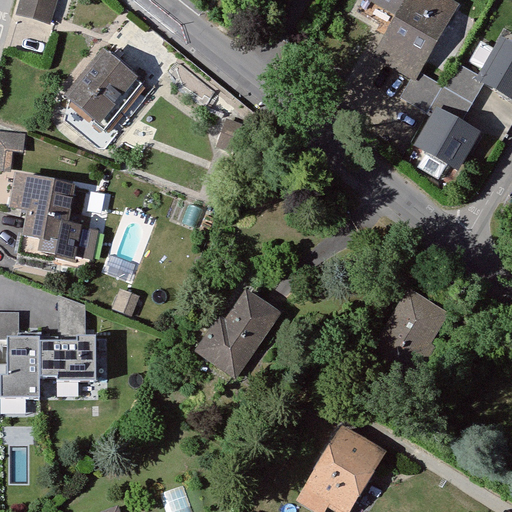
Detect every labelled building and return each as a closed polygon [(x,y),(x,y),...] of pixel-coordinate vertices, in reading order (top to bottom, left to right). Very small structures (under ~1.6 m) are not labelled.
[(74,0),(20,0),(16,17),(50,27),(52,19),(67,24),(74,0)] [(461,7),(448,0),(359,0),(352,14),(388,34),(373,59),(412,82),(416,84),(423,72),(461,7)] [(511,41),(505,38),(499,49),(484,41),(471,62),(488,72),(484,79),(459,65),(445,89),(474,105),(484,86),(511,102),(511,41)] [(103,53),(63,100),(103,134),(143,88),(103,53)] [(446,85),(423,72),(416,84),(412,82),(403,99),(431,113),(446,85)] [(474,105),(445,89),(404,161),(442,183),(450,170),(465,178),(491,134),(465,120),(474,105)] [(243,126),(225,119),(215,148),(234,154),(243,126)] [(23,151),(24,136),(0,133),(0,171),(1,171),(3,149),(23,151)] [(89,260),(96,228),(65,222),(73,182),(11,170),(4,204),(21,207),(16,232),(33,236),(31,248),(89,260)] [(279,312),(244,288),(223,318),(217,314),(192,349),(234,378),(279,312)] [(429,343),(448,312),(407,288),(363,361),(408,388),(434,345),(429,343)] [(139,297),(122,289),(114,309),(131,316),(139,297)] [(88,308),(58,298),(59,340),(77,340),(77,335),(88,335),(88,308)] [(20,313),(0,312),(0,340),(8,340),(8,335),(20,335),(20,313)] [(2,399),(42,399),(42,374),(41,340),(41,335),(20,335),(8,335),(8,340),(9,373),(2,373),(2,399)] [(59,340),(41,340),(42,374),(58,374),(58,378),(96,378),(96,335),(88,335),(77,335),(77,340),(59,340)] [(313,511),(323,511),(328,505),(339,511),(347,511),(385,450),(341,424),(294,500),(313,511)]
